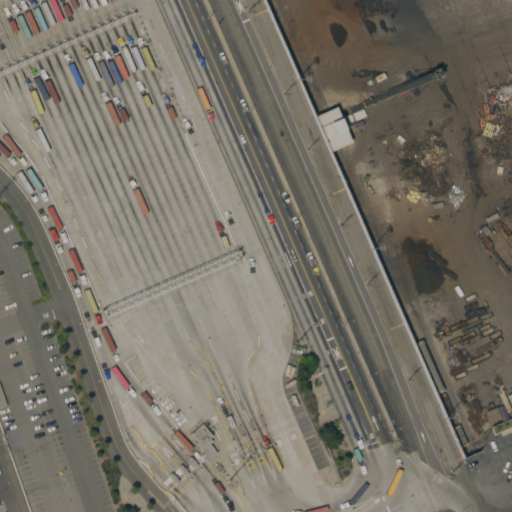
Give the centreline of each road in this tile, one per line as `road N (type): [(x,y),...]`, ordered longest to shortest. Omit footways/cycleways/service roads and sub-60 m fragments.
road 1 (residential): [(184,0),(412,511)]
road 2 (residential): [(170,511),(115,433),(52,259),(0,177)]
